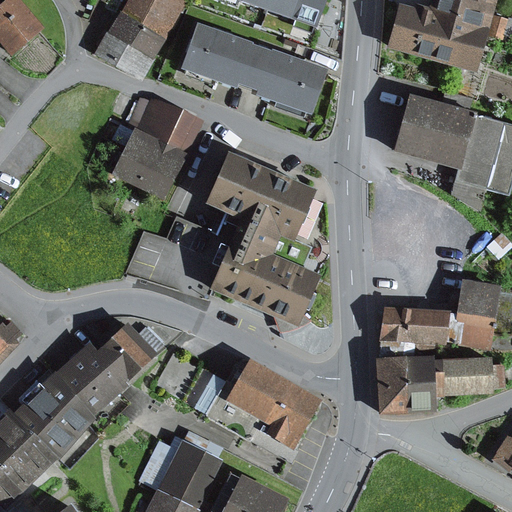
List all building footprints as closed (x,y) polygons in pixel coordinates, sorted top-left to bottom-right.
[(0,0),(0,32),(21,54),(50,27),(24,0),(0,0)] [(186,0),(126,0),(94,56),(140,82),(187,1),(186,0)] [(324,0),(221,0),(313,32),(324,0)] [(412,10),(396,6),(384,52),(476,76),(496,0),(429,0),(427,10),(413,7),(412,10)] [(262,50),(195,25),(179,71),(235,91),(236,87),(247,90),(262,50)] [(309,118),(326,73),(262,50),(247,90),(256,94),(254,98),(309,118)] [(408,98),(392,155),(456,173),(453,183),(506,198),(511,177),(511,126),(467,114),(471,100),(444,93),(441,107),(408,98)] [(204,120),(143,94),(131,122),(141,126),(123,170),(174,191),(204,120)] [(314,193),(225,157),(204,207),(238,221),(277,237),(294,243),(314,193)] [(277,237),(238,221),(208,293),(247,310),(277,237)] [(277,237),(247,310),(296,331),(318,279),(301,272),(310,250),(294,243),(277,237)] [(448,315),(382,310),(379,358),(407,357),(432,356),(431,347),(444,349),(444,345),(489,353),(492,338),(498,338),(511,337),(511,291),(460,283),(454,317),(448,316),(448,315)] [(0,356),(23,335),(0,310),(0,356)] [(103,337),(108,342),(95,354),(125,385),(156,356),(155,355),(163,347),(145,328),(136,336),(126,325),(119,332),(114,327),(103,337)] [(95,354),(88,346),(53,376),(91,420),(128,388),(125,385),(95,354)] [(226,404),(235,388),(215,377),(172,353),(153,387),(205,416),(204,419),(249,444),(249,443),(275,456),(281,446),(265,437),(270,429),(226,404)] [(432,356),(407,357),(409,412),(434,411),(434,400),(433,363),(432,356)] [(407,357),(379,358),(381,414),(409,412),(407,357)] [(490,360),(433,363),(434,400),(492,397),(491,391),(505,390),(504,367),(491,367),(490,360)] [(321,403),(248,363),(235,388),(226,404),(270,429),(265,437),(281,446),(293,453),(294,451),(321,403)] [(91,420),(53,376),(11,416),(56,462),(58,463),(93,422),(91,420)] [(4,511),(56,462),(11,416),(8,413),(0,420),(0,510),(1,511),(4,511)] [(511,441),(505,438),(489,462),(509,475),(511,471),(511,441)] [(196,511),(221,463),(180,443),(176,452),(158,443),(138,483),(156,491),(145,511),(196,511)] [(293,453),(281,446),(275,456),(291,465),(298,453),(294,451),(293,453)] [(281,511),(286,502),(230,473),(210,511),(281,511)]
